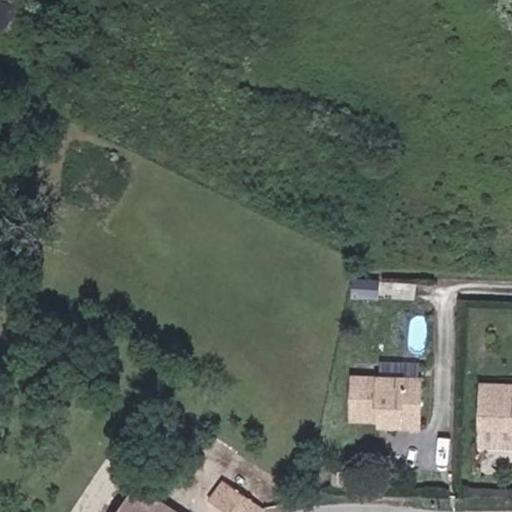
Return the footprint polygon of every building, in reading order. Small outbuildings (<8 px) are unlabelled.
[(424,372),(425,360),(383,358),(383,371),(424,372)] [(405,422),(405,429),(422,430),(423,381),(355,379),(354,421),(380,422),(405,422)] [(511,387),(486,387),(484,432),(511,432),(511,387)] [(484,448),(511,449),(511,432),(484,432),(484,448)] [(224,511),(265,511),(266,510),(224,481),(210,502),(224,511)] [(121,511),(151,511),(159,500),(138,487),(121,511)] [(151,511),(176,511),(159,500),(151,511)]
